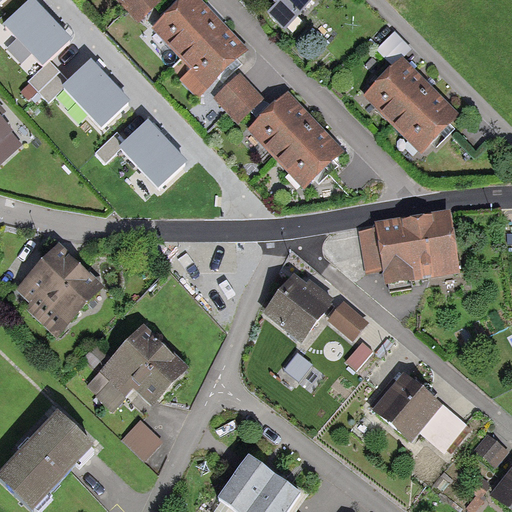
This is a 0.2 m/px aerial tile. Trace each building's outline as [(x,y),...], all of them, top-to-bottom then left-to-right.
[(73,37),(37,0),(28,0),(3,23),(18,39),(8,48),(22,63),(32,53),(44,66),(50,60),(73,37)] [(156,0),(118,0),(137,19),(156,0)] [(248,48),(202,0),(178,0),(150,26),(191,70),(181,78),(197,96),(248,48)] [(310,0),(277,0),(279,1),(269,11),(285,26),(310,0)] [(377,49),(393,65),(402,56),(404,58),(413,49),(395,31),(377,49)] [(404,58),(402,56),(393,65),(363,95),(423,154),(462,115),(404,58)] [(63,90),(72,82),(50,60),(44,66),(28,81),(50,103),(63,90)] [(131,104),(92,63),(72,82),(63,90),(102,131),(131,104)] [(262,97),(241,75),(216,98),(237,120),(262,97)] [(345,150),(289,91),(248,130),(304,189),(345,150)] [(0,116),(0,161),(20,144),(10,132),(12,130),(0,116)] [(189,164),(149,122),(126,143),(119,149),(159,192),(189,164)] [(119,149),(126,143),(117,133),(96,153),(105,163),(119,149)] [(450,209),(376,221),(377,229),(359,232),(366,275),(382,272),(384,285),(460,273),(450,209)] [(57,247),(12,291),(55,335),(100,291),(57,247)] [(306,283),(295,275),(263,314),(300,344),(336,300),(310,279),(306,283)] [(344,302),(329,321),(353,341),(368,322),(344,302)] [(136,328),(95,374),(142,415),(182,369),(136,328)] [(363,343),(346,361),(357,370),(373,351),(363,343)] [(471,425),(404,370),(371,409),(412,442),(420,433),(446,455),(471,425)] [(51,413),(0,468),(0,482),(31,511),(89,448),(51,413)] [(129,442),(149,462),(167,445),(147,425),(129,442)] [(488,435),(475,451),(495,468),(508,452),(488,435)] [(251,458),(221,499),(238,511),(292,511),(304,496),(251,458)] [(511,470),(492,494),(511,511),(511,470)]
